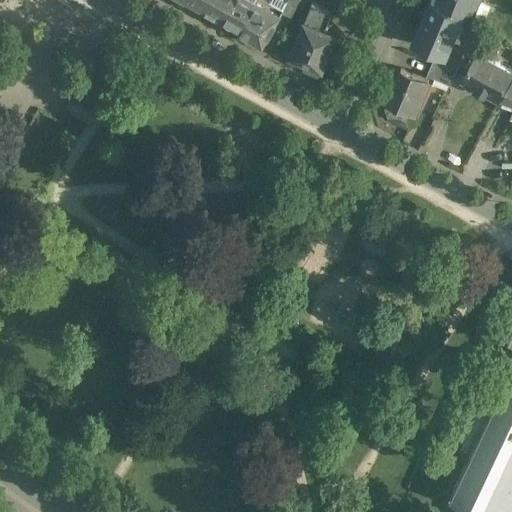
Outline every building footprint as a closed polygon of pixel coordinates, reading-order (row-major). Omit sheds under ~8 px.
[(225,0),(188,0),(203,8),(202,11),(211,16),(213,14),(216,15),(225,0)] [(225,0),(216,15),(237,28),(253,0),(225,0)] [(253,0),(237,28),(251,35),(249,38),(261,45),(263,42),(276,20),(287,0),(286,0),(253,0)] [(287,0),(276,20),(286,25),(297,6),(287,0)] [(464,8),(445,0),(429,0),(413,38),(445,51),(464,8)] [(445,0),(464,8),(474,12),(478,0),(445,0)] [(312,3),(291,53),(306,60),(304,65),(320,72),(336,33),(321,27),(323,23),(326,24),(331,11),(312,3)] [(499,52),(482,44),(470,67),(463,80),(464,81),(498,99),(511,72),(511,68),(495,59),(499,52)] [(459,62),(438,53),(434,63),(455,72),(459,62)] [(455,72),(449,83),(460,88),(464,81),(463,80),(470,67),(459,62),(455,72)] [(455,72),(434,63),(429,75),(449,83),(455,72)] [(429,80),(401,68),(387,101),(415,112),(429,80)] [(511,76),(498,103),(511,107),(511,76)] [(511,511),(511,333),(510,338),(511,339),(511,367),(504,384),(511,388),(511,463),(489,511),(490,511),(489,511),(511,511)] [(504,385),(489,416),(478,411),(463,444),(473,450),(467,462),(465,461),(465,462),(467,463),(452,494),(450,493),(450,494),(487,511),(489,511),(490,511),(489,511),(511,463),(511,388),(504,384),(502,383),(502,384),(504,385)]
